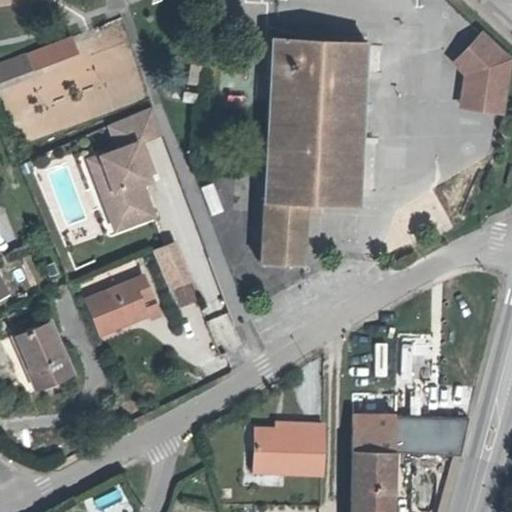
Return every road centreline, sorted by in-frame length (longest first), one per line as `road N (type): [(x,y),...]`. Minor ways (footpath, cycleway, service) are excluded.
road 1 (unclassified): [(511,243),(464,251),(162,428)]
road 2 (unclassified): [(162,428),(12,509)]
road 3 (primary): [(511,364),(470,511)]
